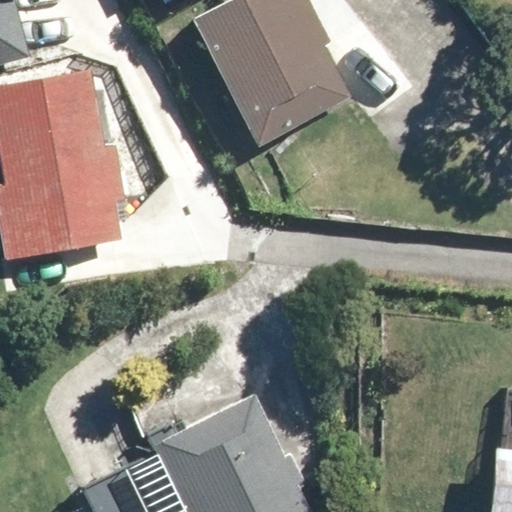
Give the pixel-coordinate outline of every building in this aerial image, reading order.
[(0,0),(0,57),(29,50),(17,0),(0,0)] [(298,0),(175,0),(243,142),(344,94),(298,0)] [(0,251),(122,229),(90,58),(0,74),(0,251)] [(299,511),(241,396),(145,444),(178,511),(299,511)] [(511,511),(511,448),(482,446),(476,511),(511,511)]
